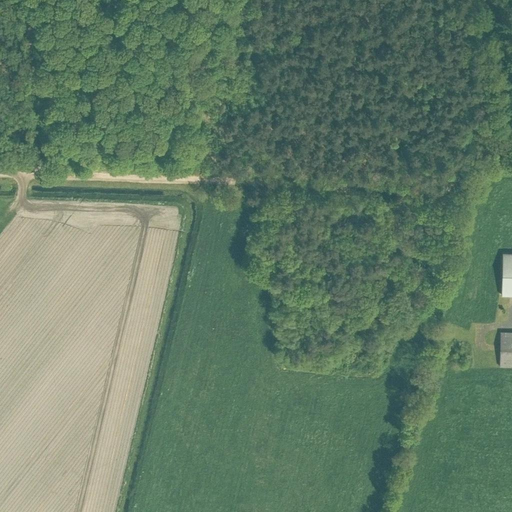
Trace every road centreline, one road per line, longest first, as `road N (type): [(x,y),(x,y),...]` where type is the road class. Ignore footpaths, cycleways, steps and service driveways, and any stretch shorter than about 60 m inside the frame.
road 1 (track): [(0,172),(426,188),(454,180),(483,148),(511,142)]
road 2 (track): [(27,0),(40,172)]
